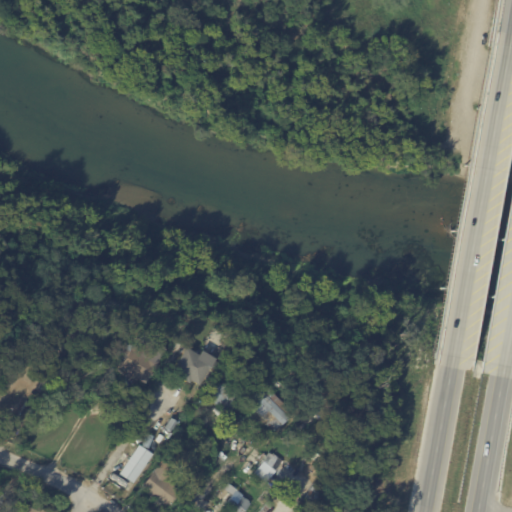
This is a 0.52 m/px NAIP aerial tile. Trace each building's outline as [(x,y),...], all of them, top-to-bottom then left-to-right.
[(69,326),(75,315),(80,317),(74,329),(69,326)] [(91,319),(101,325),(96,333),(86,327),(91,319)] [(142,386),(116,369),(124,356),(121,354),(127,345),(130,347),(139,334),(164,351),(142,386)] [(182,382),(174,377),(175,375),(167,370),(180,348),(207,364),(194,386),(186,381),(184,384),(182,382)] [(200,396),(206,387),(208,388),(212,381),(219,386),(220,383),(227,388),(230,384),(241,392),(227,413),(200,396)] [(266,431),(263,428),(266,425),(243,403),(260,385),(301,425),(294,433),(298,436),(293,441),(284,431),(278,437),(271,429),(268,433),(266,431)] [(7,431),(1,428),(9,415),(16,419),(26,401),(32,405),(15,436),(7,431)] [(108,477),(113,469),(118,472),(135,447),(137,449),(146,435),(156,442),(130,481),(136,485),(130,493),(108,477)] [(281,460),(272,472),(277,476),(269,486),(259,479),(255,484),(248,479),(269,450),(281,460)] [(150,499),(136,488),(153,466),(169,479),(165,484),(176,492),(164,508),(151,498),(150,499)] [(185,480),(188,474),(193,477),(190,483),(185,480)] [(179,486),(183,480),(188,484),(184,490),(179,486)] [(238,481),(243,486),(240,489),(235,484),(238,481)] [(305,491),(311,483),(317,488),(311,496),(305,491)] [(229,511),(221,505),(230,494),(231,495),(233,493),(247,505),(241,511),(229,511)] [(34,503),(51,511),(20,511),(24,506),(29,509),(32,502),(34,503)]
